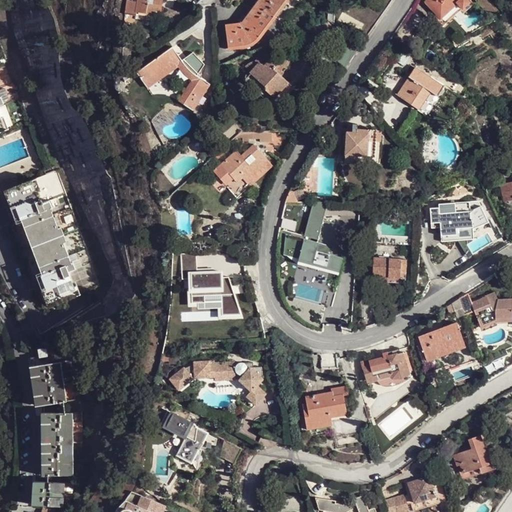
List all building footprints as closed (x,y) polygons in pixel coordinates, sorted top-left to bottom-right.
[(126,0),(126,14),(137,15),(137,12),(156,15),(156,10),(162,11),(163,0),(126,0)] [(264,0),(246,25),(242,23),(234,24),(225,25),(228,47),(246,45),(247,45),(251,44),(253,42),(257,39),(258,38),(285,0),(264,0)] [(259,0),(242,23),(246,25),(264,0),(259,0)] [(469,3),(466,0),(428,0),(426,2),(434,11),(431,15),(441,27),(469,3)] [(316,36),(334,29),(330,19),(312,26),(316,36)] [(426,30),(421,25),(411,39),(417,44),(426,30)] [(347,67),(358,51),(343,41),(332,57),(347,67)] [(400,53),(403,49),(397,44),(394,49),(400,53)] [(182,61),(173,47),(137,73),(148,88),(178,67),(186,76),(192,81),(195,83),(183,103),(192,110),(209,84),(196,75),(204,65),(193,53),(182,61)] [(265,90),(274,99),(279,95),(285,98),(290,93),(295,88),(279,72),(286,65),(286,61),(280,58),(278,60),(273,56),(261,67),(257,65),(259,63),(256,60),(253,62),(247,66),(250,73),(267,88),(265,90)] [(401,97),(419,109),(431,91),(437,96),(444,85),(416,66),(412,71),(409,77),(413,79),(401,97)] [(269,102),(274,99),(265,90),(267,88),(250,73),(244,79),(269,102)] [(397,94),(401,97),(413,79),(409,77),(397,94)] [(195,83),(192,81),(179,101),(183,103),(195,83)] [(431,91),(419,109),(418,111),(425,115),(437,96),(431,91)] [(4,117),(1,118),(5,129),(0,131),(1,132),(9,129),(4,117)] [(363,156),(363,160),(377,161),(378,156),(374,156),(367,156),(369,129),(357,128),(357,132),(346,132),(345,146),(345,150),(345,155),(363,156)] [(367,156),(374,156),(376,129),(369,129),(367,156)] [(270,141),(270,131),(257,132),(258,138),(258,141),(270,141)] [(258,138),(257,132),(240,133),(235,137),(238,140),(258,138)] [(198,133),(190,140),(194,145),(202,138),(198,133)] [(235,137),(215,156),(218,158),(238,140),(235,137)] [(240,174),(243,178),(248,183),(259,173),(270,163),(254,145),(248,151),(254,158),(248,164),(242,156),(237,151),(214,171),(222,180),(229,174),(234,179),(240,174)] [(248,151),(242,156),(248,164),(254,158),(248,151)] [(227,186),(234,179),(229,174),(222,180),(227,186)] [(238,183),(243,178),(240,174),(234,179),(238,183)] [(0,182),(0,187),(15,181),(13,178),(0,182)] [(36,179),(29,182),(29,183),(34,181),(38,193),(41,192),(36,179)] [(15,181),(0,187),(0,193),(8,214),(15,211),(18,220),(12,223),(33,278),(40,275),(44,285),(37,288),(45,308),(73,297),(73,296),(77,294),(73,283),(69,272),(76,269),(73,262),(71,263),(64,242),(58,228),(50,208),(52,208),(49,201),(42,204),(38,193),(34,181),(29,183),(29,182),(17,187),(15,181)] [(505,202),(511,200),(511,182),(502,185),(505,202)] [(289,194),(286,202),(298,202),(298,200),(296,195),(293,185),(289,194)] [(455,233),(472,231),(471,228),(471,225),(471,221),(470,210),(456,211),(454,197),(443,197),(443,200),(443,203),(438,203),(439,219),(439,225),(440,235),(444,236),(451,235),(455,234),(455,233)] [(477,205),(481,212),(486,209),(483,203),(477,205)] [(8,214),(12,223),(18,220),(15,211),(8,214)] [(61,227),(58,228),(64,242),(66,241),(61,227)] [(473,240),(472,231),(455,233),(455,234),(455,241),(473,240)] [(328,265),(331,256),(333,246),(286,234),(284,255),(292,257),(299,259),(298,261),(313,265),(314,263),(328,267),(328,265)] [(217,299),(217,302),(217,303),(232,303),(231,287),(230,270),(205,271),(205,267),(198,267),(194,267),(194,253),(181,254),(182,274),(194,274),(196,300),(217,299)] [(401,273),(406,273),(407,260),(373,259),(373,276),(381,277),(390,278),(400,277),(401,273)] [(406,283),(406,273),(401,273),(400,277),(390,278),(389,282),(406,283)] [(33,278),(37,288),(44,285),(40,275),(33,278)] [(92,290),(86,292),(90,302),(97,300),(92,290)] [(460,299),(465,315),(475,311),(481,327),(497,322),(496,317),(511,316),(511,299),(498,300),(497,297),(488,300),(487,297),(472,301),(469,293),(460,299)] [(457,318),(465,315),(460,299),(452,303),(457,318)] [(179,317),(200,317),(200,308),(182,309),(180,310),(179,317)] [(511,322),(511,316),(496,317),(497,322),(498,324),(511,322)] [(435,336),(433,332),(426,334),(420,337),(422,343),(416,345),(425,370),(441,365),(438,356),(435,348),(463,338),(458,323),(444,328),(446,333),(435,336)] [(444,328),(433,332),(435,336),(446,333),(444,328)] [(463,338),(435,348),(438,356),(466,346),(463,338)] [(32,366),(38,405),(67,401),(61,361),(48,363),(47,356),(48,356),(46,347),(43,347),(43,343),(34,344),(34,349),(38,348),(39,356),(31,357),(32,366)] [(325,352),(320,351),(322,369),(338,368),(337,353),(330,353),(325,352)] [(404,352),(401,353),(408,375),(411,374),(404,352)] [(387,355),(387,353),(383,354),(384,358),(378,359),(371,361),(370,360),(361,362),(363,370),(365,370),(368,383),(392,376),(393,379),(402,378),(408,375),(401,353),(398,354),(397,353),(387,355)] [(172,379),(181,391),(196,379),(216,378),(216,381),(241,380),(254,392),(250,397),(259,405),(264,399),(269,393),(260,385),(265,379),(264,370),(256,371),(255,366),(243,367),(239,370),(237,370),(237,366),(215,367),(215,365),(196,366),(196,369),(186,369),(186,368),(172,379)] [(35,406),(38,405),(32,366),(29,367),(35,406)] [(347,385),(339,387),(340,394),(343,394),(343,395),(349,394),(347,385)] [(306,422),(331,417),(347,414),(343,395),(343,394),(340,394),(339,387),(331,388),(332,391),(306,396),(307,403),(302,404),(306,422)] [(419,395),(409,399),(418,420),(428,416),(419,395)] [(167,409),(160,424),(186,438),(178,455),(184,459),(185,458),(194,460),(200,447),(205,440),(202,438),(204,428),(195,426),(196,424),(167,409)] [(45,475),(74,475),(73,466),(73,420),(73,413),(44,413),(44,444),(45,475)] [(332,425),(331,417),(306,422),(307,430),(332,425)] [(471,469),(473,475),(486,471),(484,465),(490,463),(487,454),(480,436),(474,437),(468,439),(471,449),(453,455),(457,466),(459,465),(462,472),(471,469)] [(224,438),(221,455),(235,462),(242,447),(224,438)] [(490,453),(487,454),(490,463),(484,465),(486,471),(495,468),(490,453)] [(462,479),(473,475),(471,469),(462,472),(459,465),(457,466),(462,479)] [(74,475),(82,475),(82,466),(73,466),(74,475)] [(277,481),(283,498),(300,492),(294,475),(277,481)] [(414,503),(435,496),(429,476),(418,480),(407,483),(411,494),(404,496),(403,494),(393,498),(397,511),(406,511),(409,511),(406,504),(411,503),(413,501),(414,503)] [(382,480),(376,482),(378,487),(379,489),(384,487),(382,480)] [(36,481),(35,494),(64,496),(65,483),(36,481)] [(369,484),(360,485),(361,491),(378,487),(376,482),(369,484)] [(480,496),(476,493),(471,499),(475,503),(480,496)] [(64,496),(35,494),(34,505),(64,506),(64,496)] [(163,511),(166,505),(142,496),(138,506),(126,501),(119,508),(116,511),(163,511)] [(331,511),(376,511),(375,508),(369,510),(364,496),(354,499),(355,502),(355,504),(351,506),(335,503),(336,501),(328,500),(324,510),(331,511)] [(435,505),(435,496),(414,503),(413,501),(411,503),(414,511),(435,505)]
